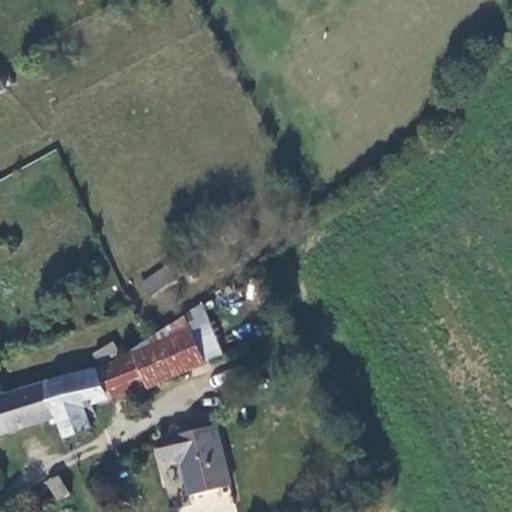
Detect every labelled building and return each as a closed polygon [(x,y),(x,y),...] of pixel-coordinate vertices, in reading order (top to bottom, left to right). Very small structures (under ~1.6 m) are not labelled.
[(0,72),(0,94),(9,89),(0,72)] [(188,277),(180,262),(145,285),(153,299),(188,277)] [(135,359),(149,389),(152,395),(210,367),(194,333),(135,359)] [(57,423),(65,445),(91,436),(84,416),(114,406),(149,389),(135,359),(100,375),(71,380),(44,388),(45,389),(57,423)] [(0,402),(0,441),(57,423),(45,389),(3,402),(0,402)] [(174,446),(161,449),(166,470),(173,468),(182,479),(190,511),(201,511),(200,505),(234,498),(219,438),(193,441),(179,437),(174,446)] [(44,481),(56,502),(69,494),(57,474),(44,481)]
